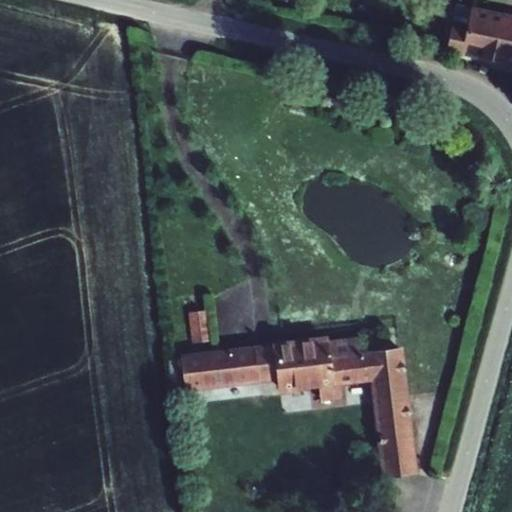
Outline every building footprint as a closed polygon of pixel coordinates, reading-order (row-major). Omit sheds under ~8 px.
[(466,29),(471,9),(455,5),(451,25),(466,29)] [(466,29),(451,25),(444,52),(511,67),(511,16),(471,7),(471,9),(466,29)] [(208,312),(189,314),(191,344),(211,343),(208,312)] [(277,383),(279,398),(298,396),(298,394),(319,392),(319,393),(335,391),(334,389),(341,388),(370,385),(381,481),(419,476),(404,349),(359,354),(356,339),(328,342),(328,338),(271,345),(271,346),(277,383)] [(271,346),(180,357),(184,395),(277,383),(271,346)] [(319,393),(320,404),(343,401),(341,388),(334,389),(335,391),(319,393)]
